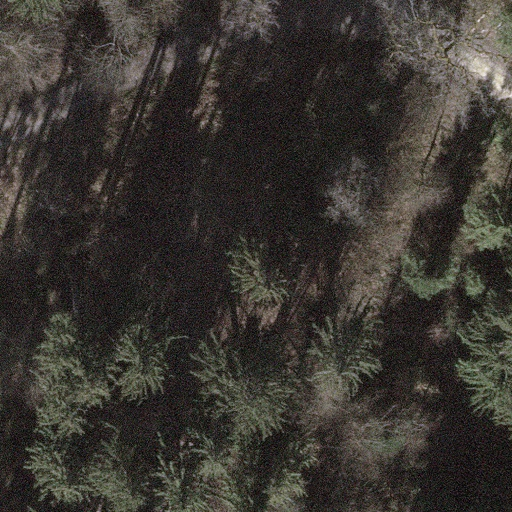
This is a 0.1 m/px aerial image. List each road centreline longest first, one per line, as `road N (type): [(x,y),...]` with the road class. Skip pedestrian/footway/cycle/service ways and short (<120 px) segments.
road 1 (track): [(0,139),(50,107),(280,0)]
road 2 (track): [(511,89),(381,0)]
